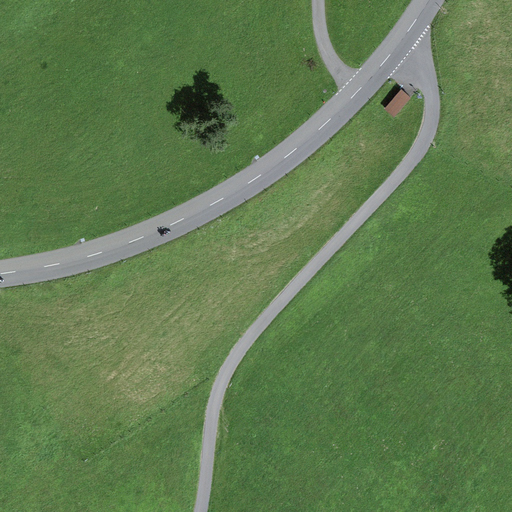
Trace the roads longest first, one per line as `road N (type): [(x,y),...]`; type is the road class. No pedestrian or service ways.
road 1 (track): [(203,511),(220,379),(417,149),(435,107),(406,33)]
road 2 (tertiary): [(0,273),(121,247),(294,153),(384,61),(428,0)]
